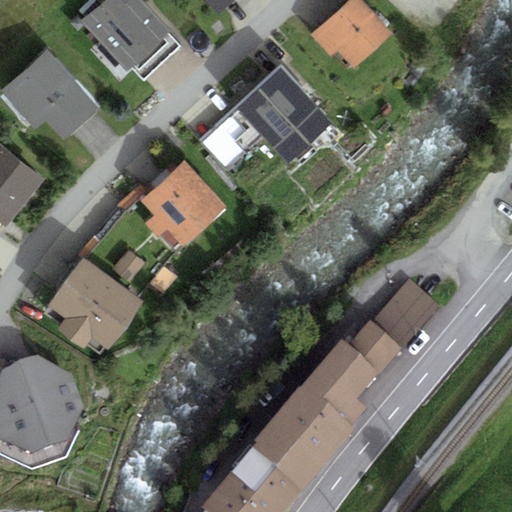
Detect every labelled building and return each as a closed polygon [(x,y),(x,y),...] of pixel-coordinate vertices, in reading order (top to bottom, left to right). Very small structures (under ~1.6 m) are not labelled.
[(171,31),(141,0),(103,0),(80,22),(127,73),(131,69),(143,82),(181,47),(169,34),(171,31)] [(235,0),(207,0),(220,14),(235,0)] [(361,0),(348,0),(311,35),(332,58),(339,51),(355,68),(392,34),(377,16),(361,0)] [(101,109),(47,50),(0,93),(36,131),(47,121),(65,141),(101,109)] [(331,124),(280,65),(238,106),(199,140),(225,170),(264,136),(287,163),(331,124)] [(0,223),(7,228),(44,179),(0,146),(0,223)] [(226,206),(184,160),(141,200),(155,216),(179,242),(182,245),(226,206)] [(170,251),(179,242),(155,216),(146,224),(170,251)] [(113,269),(129,282),(145,264),(129,251),(113,269)] [(143,303),(83,257),(48,303),(68,318),(58,331),(81,348),(91,335),(109,348),(143,303)] [(151,284),(163,294),(177,277),(165,267),(151,284)] [(371,321),(401,348),(440,305),(411,279),(371,321)] [(349,346),(378,373),(401,348),(371,321),(349,346)] [(302,386),(350,425),(365,406),(356,399),(378,373),(349,346),(340,340),(302,386)] [(36,354),(2,369),(0,371),(0,438),(32,453),(67,443),(87,408),(73,375),(36,354)] [(202,506),(209,511),(284,511),(354,428),(350,425),(302,386),(202,506)]
